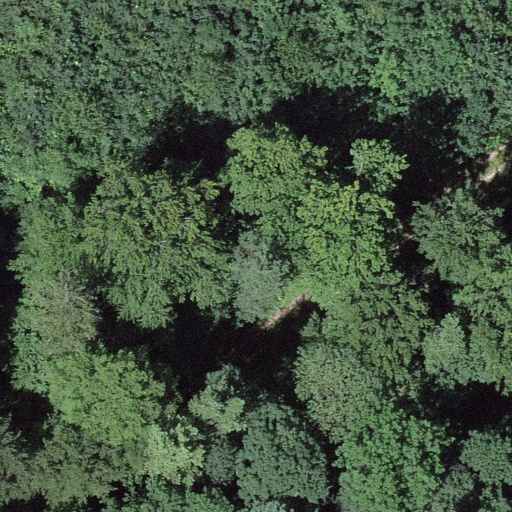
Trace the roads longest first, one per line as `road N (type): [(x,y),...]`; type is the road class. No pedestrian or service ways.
road 1 (track): [(42,511),(224,361),(511,150)]
road 2 (track): [(0,215),(511,73)]
